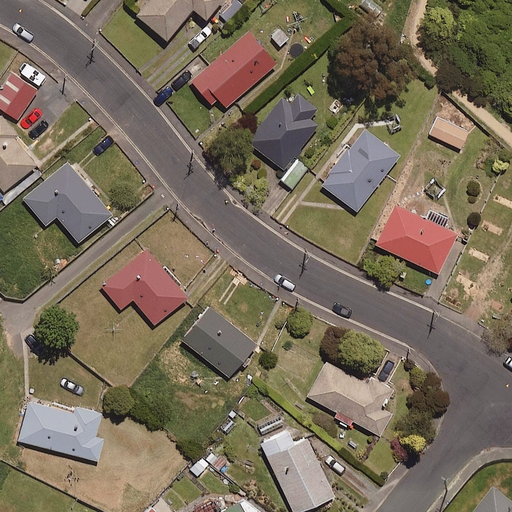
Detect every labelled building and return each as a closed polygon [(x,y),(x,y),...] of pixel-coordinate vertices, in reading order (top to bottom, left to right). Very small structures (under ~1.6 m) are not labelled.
[(214,0),(142,0),(136,9),(166,33),(192,1),(205,12),(214,0)] [(226,101),(276,55),(247,24),(191,76),(211,97),(217,92),(226,101)] [(39,83),(11,64),(0,81),(0,104),(18,116),(39,83)] [(289,95),(281,89),(246,134),(282,162),(318,116),(309,109),(316,100),(296,85),(289,95)] [(336,92),(326,105),(339,115),(349,102),(336,92)] [(0,107),(0,180),(3,184),(36,155),(16,131),(19,129),(0,107)] [(467,127),(436,113),(428,130),(459,144),(467,127)] [(401,145),(361,116),(317,175),(357,205),(401,145)] [(66,152),(21,192),(45,218),(55,209),(77,234),(112,203),(66,152)] [(308,163),(296,153),(279,173),(291,183),(308,163)] [(457,225),(394,194),(374,236),(437,266),(457,225)] [(187,287),(144,238),(98,279),(119,303),(131,292),(153,317),(187,287)] [(255,333),(208,296),(180,332),(226,369),(255,333)] [(366,373),(325,351),(305,389),(336,405),(333,410),(348,418),(351,413),(378,428),(391,404),(381,398),(391,378),(369,367),(366,373)] [(73,396),(71,403),(28,392),(17,435),(96,454),(103,429),(93,426),(99,402),(73,396)] [(287,420),(258,433),(293,506),(333,487),(305,427),(293,432),(287,420)] [(200,451),(187,467),(196,474),(209,460),(217,467),(224,459),(209,447),(203,454),(200,451)] [(511,511),(511,502),(494,488),(474,511),(511,511)] [(247,511),(237,493),(203,511),(263,511),(262,509),(256,511),(247,511)] [(162,511),(150,500),(139,511),(162,511)]
